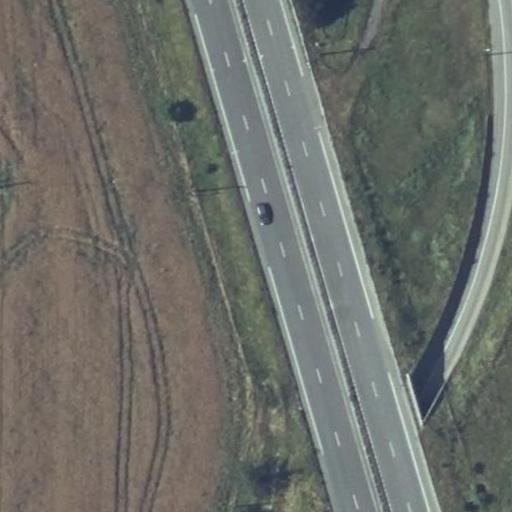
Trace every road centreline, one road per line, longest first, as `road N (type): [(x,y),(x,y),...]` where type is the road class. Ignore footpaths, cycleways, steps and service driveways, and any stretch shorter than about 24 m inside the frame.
road 1 (tertiary): [(501,0),(510,94),(496,220),(453,334),(357,511)]
road 2 (trunk): [(211,0),(361,511)]
road 3 (trunk): [(411,511),(263,0)]
